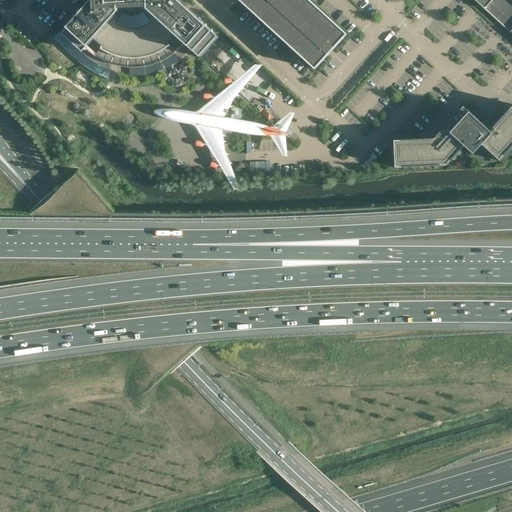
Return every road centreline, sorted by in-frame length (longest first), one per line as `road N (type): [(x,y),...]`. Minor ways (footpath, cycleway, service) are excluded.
road 1 (motorway): [(0,350),(211,324),(511,315)]
road 2 (motorway): [(401,273),(0,310)]
road 3 (motorway): [(511,223),(192,244)]
road 4 (secondary): [(185,364),(0,157)]
road 5 (motorway): [(401,273),(192,244)]
road 6 (motorway): [(192,244),(0,243)]
road 7 (motorway): [(511,470),(370,511)]
